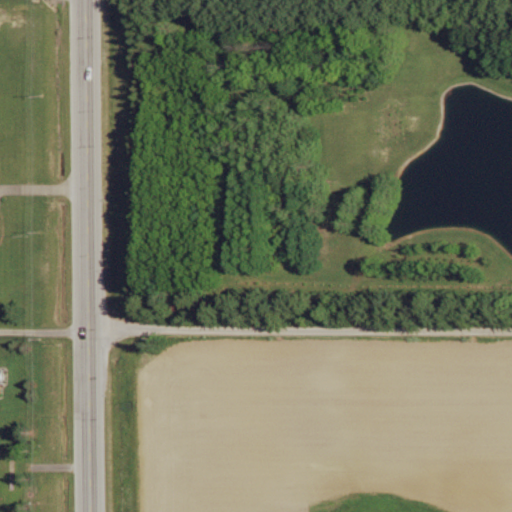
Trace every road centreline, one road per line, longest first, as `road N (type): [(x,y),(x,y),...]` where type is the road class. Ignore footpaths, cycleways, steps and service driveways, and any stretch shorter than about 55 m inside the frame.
road 1 (secondary): [(84,0),(89,511)]
road 2 (residential): [(88,330),(511,328)]
